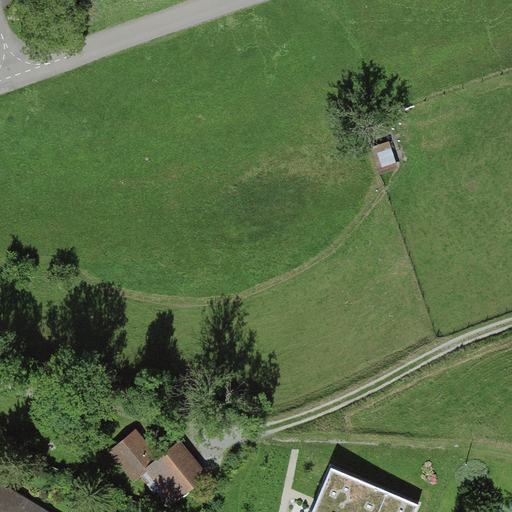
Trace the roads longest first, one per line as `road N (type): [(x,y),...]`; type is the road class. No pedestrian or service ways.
road 1 (track): [(0,382),(240,434),(291,424),(511,323)]
road 2 (unclassified): [(16,75),(229,0)]
